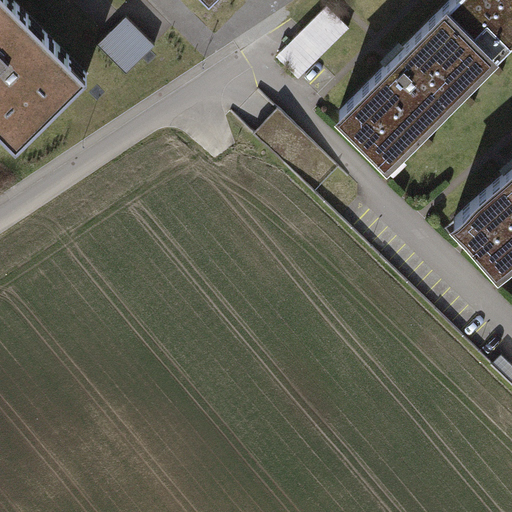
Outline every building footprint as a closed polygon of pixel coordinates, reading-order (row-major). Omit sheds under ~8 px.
[(84,78),(2,0),(0,0),(0,140),(12,152),(84,78)] [(330,0),(279,50),(302,73),(354,22),(332,0),(330,0)] [(511,0),(450,0),(339,111),(389,160),(511,36),(511,0)] [(130,66),(159,37),(130,9),(102,37),(130,66)] [(511,262),(511,173),(459,219),(503,270),(511,262)]
